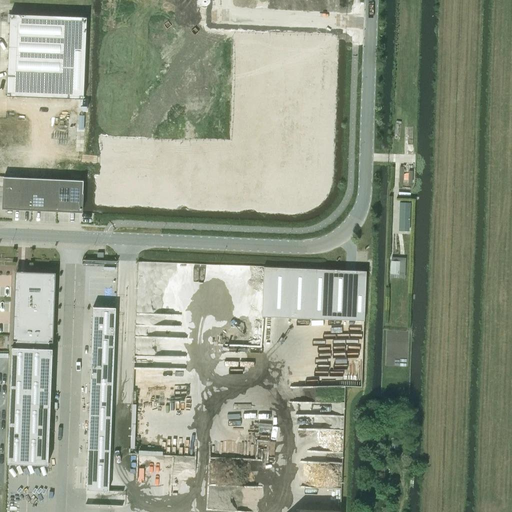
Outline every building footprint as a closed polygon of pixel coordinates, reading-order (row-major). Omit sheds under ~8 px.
[(83,98),(87,17),(11,14),(7,95),(83,98)] [(4,177),(2,208),(81,212),(83,181),(4,177)] [(400,202),(399,231),(409,231),(410,203),(400,202)] [(391,261),(390,274),(399,274),(400,261),(391,261)] [(264,267),(262,316),(363,320),(365,271),(264,267)] [(52,341),(55,273),(15,271),(13,340),(17,340),(16,347),(12,346),(8,462),(48,463),(52,348),(48,348),(49,341),(52,341)] [(108,490),(115,307),(94,307),(87,489),(108,490)]
